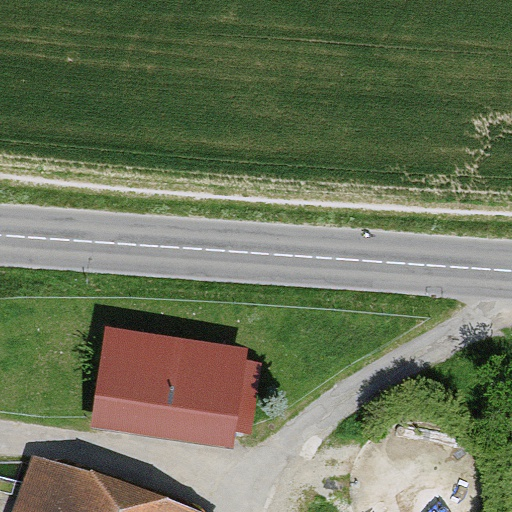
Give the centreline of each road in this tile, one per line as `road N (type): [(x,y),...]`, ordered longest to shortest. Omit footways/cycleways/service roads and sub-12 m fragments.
road 1 (residential): [(0,442),(234,476),(511,298)]
road 2 (secondary): [(0,234),(511,268)]
